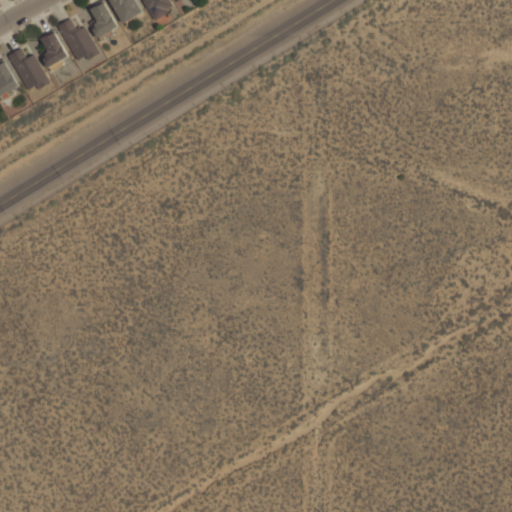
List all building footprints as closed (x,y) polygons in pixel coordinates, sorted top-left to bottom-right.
[(110,0),(124,23),(143,11),(136,0),(110,0)] [(143,0),(155,20),(175,8),(170,0),(143,0)] [(89,12),(103,35),(119,25),(105,2),(89,12)] [(76,28),(71,19),(59,26),(80,62),(99,51),(84,24),(76,28)] [(39,41),(53,65),(69,57),(56,32),(39,41)] [(34,53),(27,57),(21,48),(8,55),(29,90),(35,85),(39,89),(51,82),(34,53)] [(0,98),(2,101),(15,93),(12,89),(19,85),(4,60),(0,62),(0,98)]
